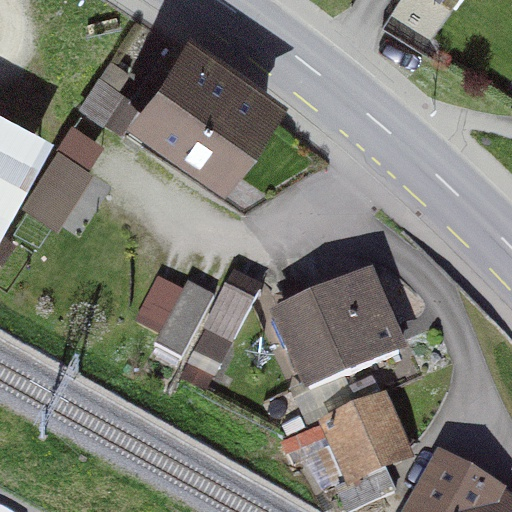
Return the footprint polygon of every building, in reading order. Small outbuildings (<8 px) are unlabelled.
[(142,123),(214,174),(266,102),(184,43),(166,68),(156,61),(129,101),(148,115),(142,123)] [(107,70),(83,107),(124,133),(135,115),(111,98),(123,80),(107,70)] [(0,248),(54,146),(0,117),(0,248)] [(60,155),(28,205),(54,222),(86,171),(60,155)] [(233,342),(259,292),(234,279),(207,329),(233,342)] [(365,282),(277,321),(309,393),(397,354),(365,282)] [(181,359),(214,297),(187,283),(154,345),(181,359)] [(375,406),(331,426),(355,480),(399,460),(375,406)] [(383,470),(337,491),(346,511),(351,511),(394,493),(383,470)] [(445,480),(433,473),(410,511),(511,511),(511,507),(450,471),(445,480)]
